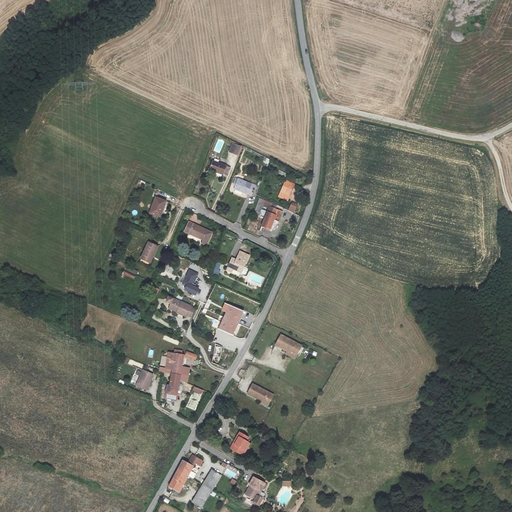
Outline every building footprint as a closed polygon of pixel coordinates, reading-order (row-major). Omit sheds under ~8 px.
[(232,144),(229,153),(237,156),(241,147),(232,144)] [(213,161),(210,170),(223,174),(226,165),(213,161)] [(239,178),(235,189),(253,196),(257,185),(239,178)] [(286,181),(279,196),(288,201),(295,185),(286,181)] [(149,213),(160,217),(167,201),(156,197),(149,213)] [(288,210),(293,212),(297,204),(293,202),(291,206),(290,206),(288,210)] [(269,206),(261,226),(270,229),(274,219),(279,220),(282,211),(269,206)] [(189,221),(185,230),(203,239),(201,243),(207,246),(213,233),(189,221)] [(158,248),(148,243),(141,259),(151,263),(158,248)] [(232,258),(227,270),(233,273),(235,269),(243,273),(251,255),(240,251),(237,259),(232,258)] [(212,273),(218,276),(220,270),(219,270),(221,264),(216,262),(212,273)] [(171,274),(173,269),(167,265),(162,275),(174,281),(177,276),(171,274)] [(183,283),(187,285),(185,290),(196,295),(199,288),(192,286),(198,273),(189,269),(183,283)] [(169,308),(178,312),(177,313),(188,317),(192,306),(168,296),(166,301),(171,303),(169,308)] [(220,311),(226,314),(230,305),(224,303),(220,311)] [(225,317),(239,323),(244,312),(230,305),(226,314),(225,317)] [(239,323),(225,317),(219,329),(233,335),(239,323)] [(301,344),(281,334),(276,344),(288,350),(286,354),(294,358),(301,344)] [(213,356),(221,357),(222,347),(215,344),(213,356)] [(172,372),(181,374),(182,367),(184,354),(169,352),(167,366),(173,367),(172,372)] [(220,365),(221,357),(213,356),(212,362),(220,365)] [(181,374),(180,380),(186,382),(189,369),(182,367),(181,374)] [(153,374),(142,370),(136,385),(147,390),(153,374)] [(167,385),(166,394),(177,395),(180,380),(181,374),(172,372),(172,375),(169,385),(167,385)] [(248,393),(262,401),(261,401),(267,404),(272,395),(253,384),(248,393)] [(250,443),(246,441),(248,437),(239,432),(230,449),(243,456),(250,443)] [(192,455),(188,463),(193,466),(195,462),(200,465),(203,461),(192,455)] [(191,470),(193,466),(188,463),(183,460),(169,486),(180,492),(191,470)] [(212,470),(192,502),(202,507),(221,475),(212,470)] [(251,486),(246,495),(254,499),(258,490),(260,491),(264,483),(253,477),(249,484),(251,486)] [(257,496),(253,502),(260,506),(263,499),(257,496)]
